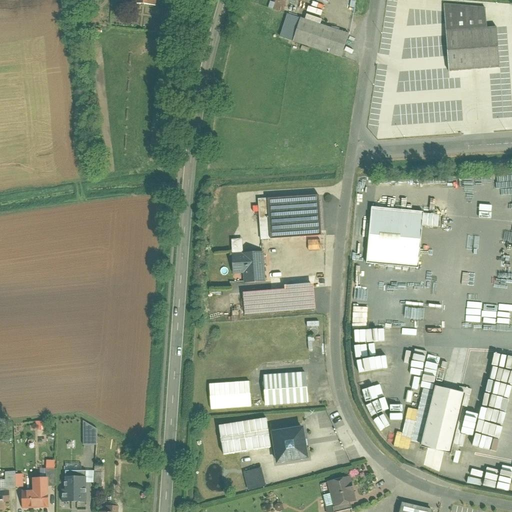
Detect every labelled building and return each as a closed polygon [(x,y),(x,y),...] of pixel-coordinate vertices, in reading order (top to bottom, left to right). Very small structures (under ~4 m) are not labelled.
[(444,5),(444,34),(483,30),(485,9),(444,5)] [(342,58),(351,34),(301,17),(292,41),(342,58)] [(448,73),(499,69),(496,29),(483,30),(444,34),(448,73)] [(321,235),(318,194),(267,197),(270,238),(321,235)] [(419,213),(371,209),(366,263),(414,268),(419,213)] [(241,239),(230,239),(231,253),(241,252),(241,239)] [(263,251),(231,253),(232,274),(243,273),(243,283),(265,282),(263,251)] [(246,315),(316,309),(314,285),(244,291),(246,315)] [(391,329),(352,331),(352,343),(391,341),(391,329)] [(387,356),(387,344),(352,345),(352,358),(387,356)] [(470,354),(467,365),(485,369),(488,359),(470,354)] [(382,359),(353,360),(354,372),(383,371),(382,359)] [(308,403),(306,371),(263,373),(265,405),(308,403)] [(251,408),(249,380),(209,383),(211,411),(251,408)] [(461,394),(434,387),(419,447),(446,453),(461,394)] [(35,421),(35,430),(46,430),(46,421),(35,421)] [(310,458),(305,424),(271,429),(276,462),(310,458)] [(96,444),(96,425),(82,425),(82,444),(96,444)] [(46,460),(45,476),(49,476),(49,486),(54,486),(55,460),(46,460)] [(266,485),(261,467),(243,472),(248,490),(266,485)] [(61,502),(85,502),(85,483),(101,483),(101,471),(61,471),(61,502)] [(0,510),(5,510),(5,502),(10,502),(9,487),(23,486),(22,472),(4,473),(4,480),(0,479),(0,510)] [(356,500),(350,476),(328,481),(334,506),(356,500)] [(19,509),(47,508),(46,477),(29,477),(30,490),(24,491),(24,499),(19,499),(19,509)] [(431,511),(432,509),(402,502),(399,511),(431,511)]
